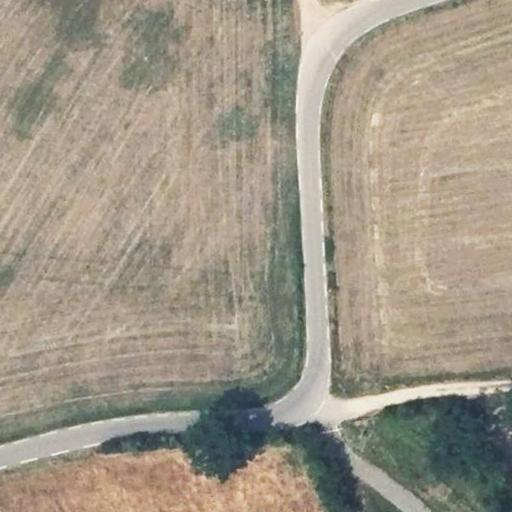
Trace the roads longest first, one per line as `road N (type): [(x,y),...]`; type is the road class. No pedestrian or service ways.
road 1 (unclassified): [(0,461),(52,444),(277,420),(310,407),(317,375),(311,80),(336,31),(399,0)]
road 2 (track): [(511,386),(310,407),(348,458),(421,511)]
